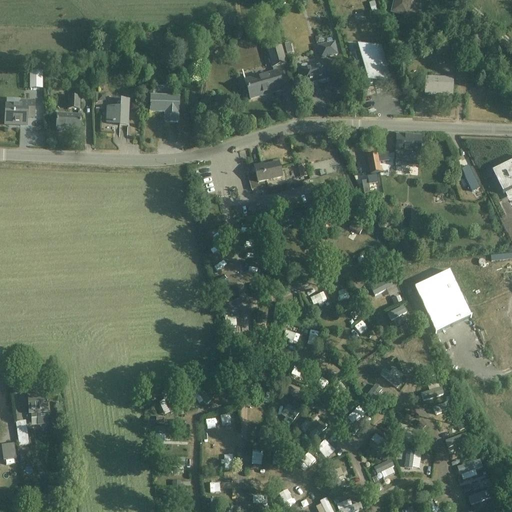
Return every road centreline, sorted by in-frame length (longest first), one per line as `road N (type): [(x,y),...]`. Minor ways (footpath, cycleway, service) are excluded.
road 1 (tertiary): [(0,156),(191,157),(329,124),(511,130)]
road 2 (unknown): [(249,399),(219,401),(199,421),(197,511)]
